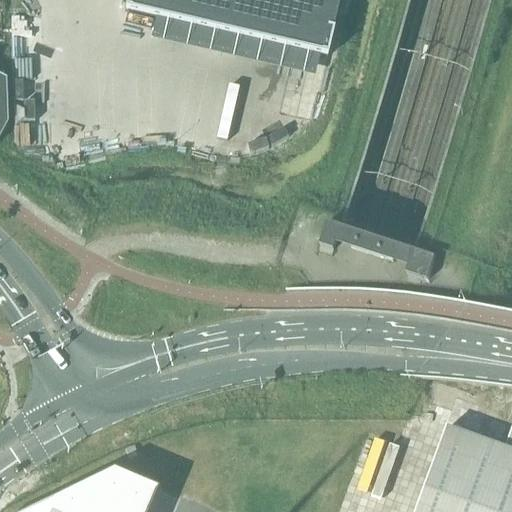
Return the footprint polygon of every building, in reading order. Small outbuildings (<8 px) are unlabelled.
[(123,12),(328,59),(328,58),(326,58),(339,0),(127,0),(125,11),(123,11),(123,12)] [(407,276),(427,282),(429,274),(434,258),(418,253),(414,252),(402,248),(398,247),(395,245),(393,245),(391,244),(389,244),(385,242),(377,240),(374,239),(369,237),(367,237),(365,236),(363,236),(359,234),(352,232),(342,229),(338,228),(328,224),(321,248),(333,252),(335,245),(409,269),(407,276)] [(414,511),(511,511),(511,426),(502,453),(444,432),(414,511)] [(387,452),(371,493),(387,499),(394,480),(407,485),(416,463),(387,452)] [(146,511),(156,491),(111,473),(29,511),(146,511)]
